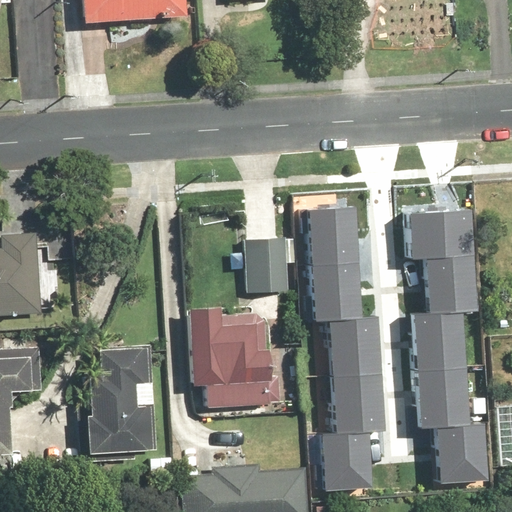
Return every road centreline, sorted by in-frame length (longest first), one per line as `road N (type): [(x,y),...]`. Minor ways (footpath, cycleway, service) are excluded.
road 1 (residential): [(0,144),(511,110)]
road 2 (unknown): [(67,140),(39,0)]
